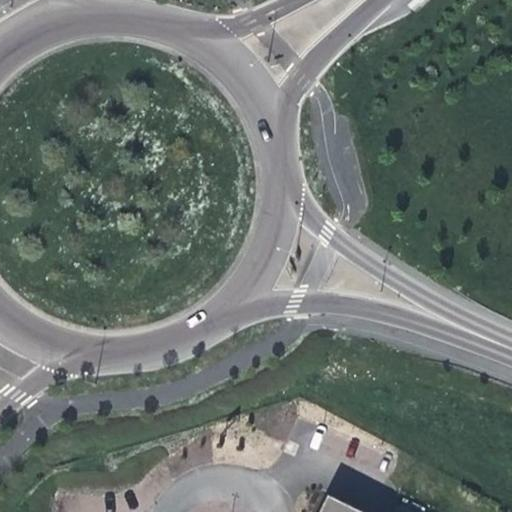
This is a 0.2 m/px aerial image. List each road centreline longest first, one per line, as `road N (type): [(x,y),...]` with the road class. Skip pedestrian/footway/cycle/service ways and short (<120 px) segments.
road 1 (tertiary): [(223,306),(328,299),(458,326)]
road 2 (tertiary): [(458,326),(275,184)]
road 3 (tertiary): [(62,350),(129,352),(193,332),(223,306)]
road 4 (motorway): [(263,118),(385,0)]
road 5 (tertiary): [(211,48),(149,16),(79,13)]
road 6 (tertiary): [(223,306),(245,287),(273,227),(275,184)]
